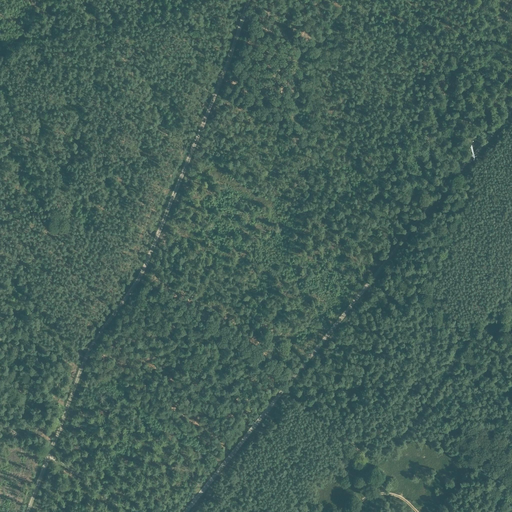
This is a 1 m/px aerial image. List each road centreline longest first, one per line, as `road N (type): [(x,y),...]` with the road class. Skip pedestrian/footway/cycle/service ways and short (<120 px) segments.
road 1 (track): [(511,111),(185,511)]
road 2 (track): [(0,423),(132,511)]
